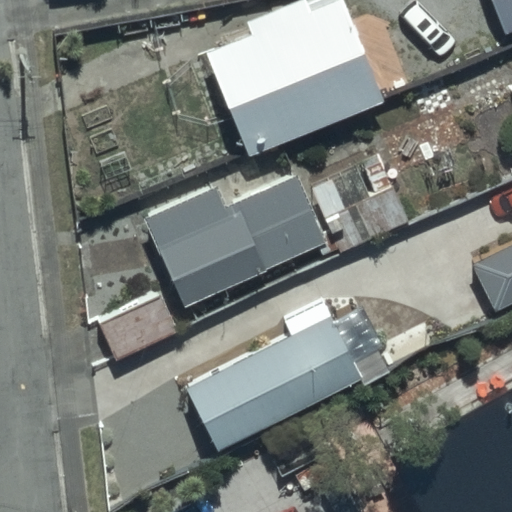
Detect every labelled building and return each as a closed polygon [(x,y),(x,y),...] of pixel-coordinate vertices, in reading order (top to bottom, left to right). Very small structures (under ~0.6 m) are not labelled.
[(234,26),(187,48),(239,156),(368,95),(322,0),(298,0),(291,4),(288,0),(266,0),(230,18),(234,26)] [(511,0),(479,0),(492,33),(511,25),(511,0)] [(199,181),(128,213),(170,305),(317,238),(285,169),(210,203),(199,181)] [(459,194),(354,244),(378,294),(483,244),(459,194)] [(511,242),(471,262),(495,312),(511,303),(511,242)] [(144,292),(87,314),(81,316),(97,355),(159,331),(144,292)] [(199,446),(349,374),(317,310),(168,382),(199,446)] [(511,511),(511,388),(390,458),(420,511),(511,511)]
